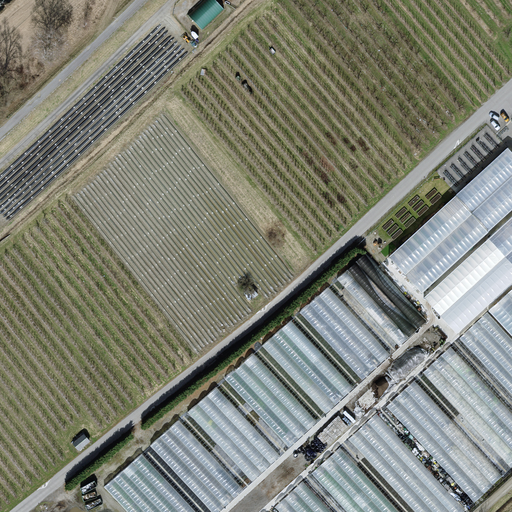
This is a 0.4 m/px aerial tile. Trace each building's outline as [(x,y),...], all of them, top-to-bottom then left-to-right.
[(202,0),(189,12),(202,27),(226,6),(219,0),(202,0)] [(420,288),(511,208),(511,146),(509,144),(387,250),(420,288)] [(457,330),(511,279),(511,210),(423,292),(457,330)] [(399,343),(426,318),(364,251),(337,275),(399,343)] [(329,283),(391,351),(398,344),(336,276),(329,283)] [(328,284),(292,318),(354,385),(390,352),(328,284)] [(290,317),(263,343),(325,411),(353,386),(290,317)] [(254,351),(318,419),(326,412),(262,344),(254,351)] [(511,465),(511,464),(511,410),(450,344),(422,370),(511,465)] [(226,375),(289,444),(316,419),(253,350),(226,375)] [(217,384),(281,452),(288,445),(225,376),(217,384)] [(386,404),(475,499),(511,466),(484,437),(476,444),(414,377),(386,404)] [(188,409),(252,479),(280,454),(216,384),(188,409)] [(252,479),(186,410),(179,417),(245,486),(252,479)] [(457,511),(461,509),(462,506),(377,411),(310,470),(304,497),(293,494),(297,490),(296,491),(278,506),(283,511),(457,511)] [(105,485),(129,511),(216,511),(243,488),(179,417),(105,485)]
